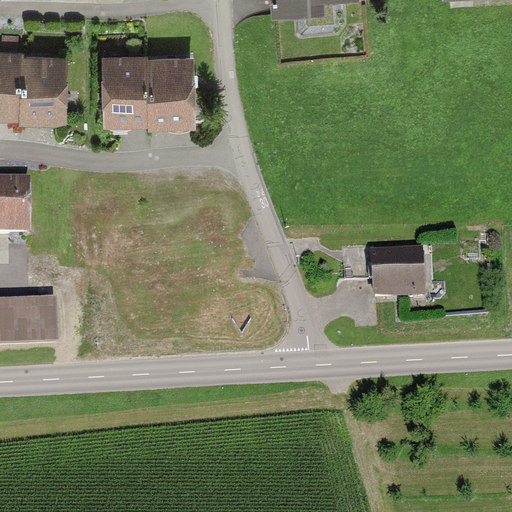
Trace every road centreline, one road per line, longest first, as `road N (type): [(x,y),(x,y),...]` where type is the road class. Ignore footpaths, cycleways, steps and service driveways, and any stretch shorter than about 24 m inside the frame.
road 1 (tertiary): [(0,385),(327,368)]
road 2 (residential): [(245,155),(118,166),(0,152)]
road 3 (residential): [(245,155),(327,368)]
road 4 (residential): [(221,8),(0,7)]
road 5 (tertiary): [(327,368),(511,358)]
road 6 (residential): [(221,8),(245,155)]
road 7 (track): [(338,367),(364,511)]
